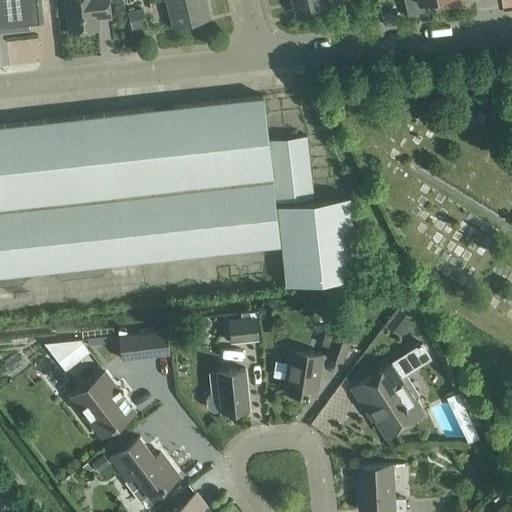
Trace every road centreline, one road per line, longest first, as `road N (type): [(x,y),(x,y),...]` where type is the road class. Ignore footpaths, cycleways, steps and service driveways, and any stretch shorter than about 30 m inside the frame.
road 1 (unclassified): [(0,90),(260,58)]
road 2 (unclassified): [(260,58),(492,39)]
road 3 (residential): [(316,511),(311,446),(262,443),(226,467)]
